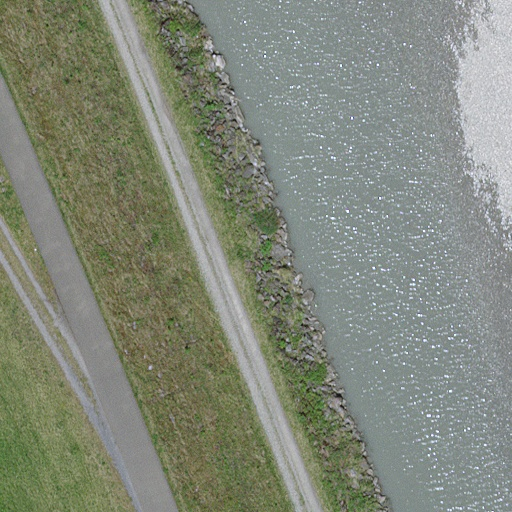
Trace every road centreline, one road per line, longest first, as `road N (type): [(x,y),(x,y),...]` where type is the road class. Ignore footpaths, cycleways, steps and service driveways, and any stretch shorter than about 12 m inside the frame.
road 1 (track): [(109,0),(306,511)]
road 2 (track): [(0,112),(162,511)]
road 3 (track): [(0,220),(152,483)]
